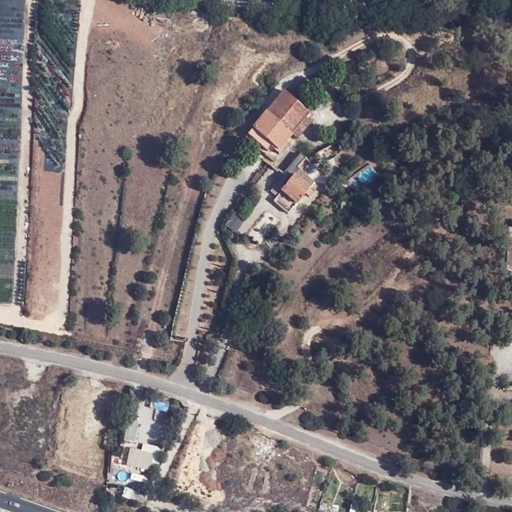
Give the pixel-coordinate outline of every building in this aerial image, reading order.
[(319,67),(333,64),(329,51),(317,55),(319,67)] [(285,90),(248,134),(270,151),(275,145),(279,149),(280,148),(282,150),(295,134),(300,138),(314,122),(308,118),(313,113),(285,90)] [(305,155),(301,153),(275,184),(282,190),(277,196),(274,200),(287,212),(314,180),(301,170),(309,161),(303,157),(305,155)] [(244,178),(252,185),(255,187),(270,168),(262,160),(244,178)] [(282,190),(275,184),(270,190),(277,196),(282,190)] [(223,224),(235,232),(244,217),(233,210),(223,224)] [(133,421),(130,439),(141,441),(144,423),(133,421)] [(128,462),(133,463),(133,464),(156,469),(159,453),(165,454),(166,447),(149,444),(149,447),(130,443),(128,462)] [(189,463),(178,458),(173,474),(182,479),(189,463)] [(189,491),(191,484),(185,482),(182,489),(189,491)] [(198,486),(191,484),(189,491),(195,494),(198,486)] [(122,494),(130,499),(135,490),(126,486),(122,494)]
